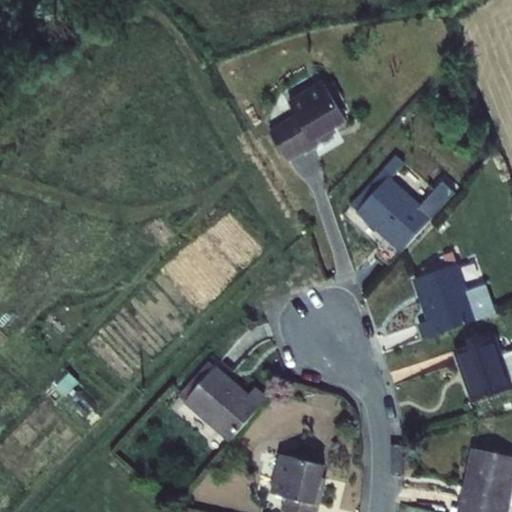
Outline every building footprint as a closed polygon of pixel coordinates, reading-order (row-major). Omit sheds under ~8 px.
[(268,127),(289,160),(313,145),(334,132),(330,126),(346,116),(323,78),(285,100),(292,112),(268,127)] [(356,210),(402,250),(434,214),(388,174),(356,210)] [(416,322),(421,337),(476,319),(497,311),(487,282),(466,289),(457,262),(412,278),(426,318),(416,322)] [(454,348),(471,401),(511,387),(511,349),(501,353),(495,335),(454,348)] [(214,363),(183,400),(229,440),(267,396),(256,386),(249,394),(214,363)] [(457,511),(509,511),(511,500),(511,453),(472,445),(457,511)] [(280,450),(271,489),(285,492),(281,511),(287,511),(318,511),(322,501),(327,476),(321,475),(325,461),(280,450)]
